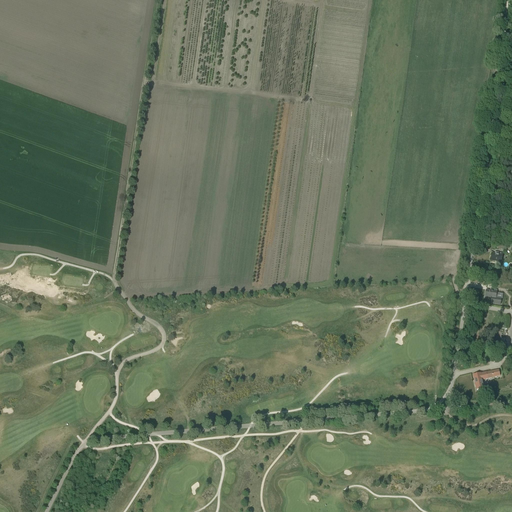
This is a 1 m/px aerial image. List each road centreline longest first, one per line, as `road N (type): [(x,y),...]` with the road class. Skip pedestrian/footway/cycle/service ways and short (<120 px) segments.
road 1 (track): [(156,0),(114,281),(163,341),(120,364),(113,404),(80,447)]
road 2 (unclassified): [(46,511),(73,456),(94,439),(432,409)]
road 3 (track): [(81,446),(291,430),(371,433)]
road 4 (track): [(508,0),(473,247)]
road 5 (track): [(218,456),(256,417),(303,408),(347,372)]
road 6 (unclassified): [(450,385),(473,247)]
road 7 (track): [(124,511),(155,449),(144,431),(109,411)]
road 8 (track): [(114,281),(33,254),(2,268)]
